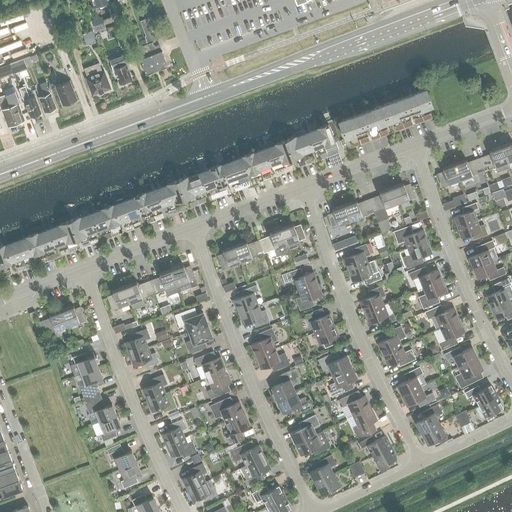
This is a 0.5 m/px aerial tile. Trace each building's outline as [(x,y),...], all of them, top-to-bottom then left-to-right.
[(104,4),(109,2),(108,0),(89,0),(93,8),(98,6),(99,9),(105,7),(104,4)] [(90,17),(95,32),(106,28),(102,16),(99,17),(98,15),(90,17)] [(154,41),(146,18),(140,20),(145,35),(144,36),(145,38),(147,44),(154,41)] [(107,31),(109,37),(116,35),(113,26),(107,28),(108,31),(107,31)] [(96,42),(92,31),(82,34),(86,45),(96,42)] [(140,46),(147,44),(145,38),(138,40),(140,46)] [(152,43),(146,45),(156,70),(167,66),(161,51),(155,53),(152,43)] [(145,74),(156,70),(146,45),(141,47),(144,57),(139,59),(145,74)] [(22,58),(23,59),(26,69),(40,63),(36,53),(22,58)] [(128,80),(131,79),(125,64),(128,60),(125,54),(108,60),(114,76),(115,76),(118,84),(124,82),(124,83),(129,82),(128,80)] [(26,69),(23,59),(10,64),(13,73),(26,69)] [(91,96),(100,92),(109,89),(103,71),(101,72),(98,63),(83,69),(86,77),(84,78),(91,96)] [(0,77),(13,73),(9,64),(0,67),(0,77)] [(54,71),(46,73),(49,84),(58,81),(54,71)] [(29,98),(25,87),(22,78),(15,81),(30,119),(40,115),(33,97),(29,98)] [(54,109),(55,108),(49,91),(46,81),(41,83),(39,84),(44,96),(38,98),(44,112),(48,111),(49,112),(54,110),(54,109)] [(62,106),(76,100),(69,81),(54,86),(62,106)] [(418,91),(425,109),(432,106),(425,88),(418,91)] [(5,94),(16,123),(24,120),(20,111),(21,109),(14,91),(5,94)] [(421,111),(425,109),(418,91),(414,92),(414,93),(411,94),(417,111),(421,110),(421,111)] [(0,96),(0,108),(3,117),(4,117),(7,126),(16,123),(5,94),(0,96)] [(411,94),(403,97),(410,114),(417,111),(411,94)] [(402,117),(410,114),(403,97),(396,100),(402,117)] [(398,118),(402,117),(396,100),(392,101),(389,102),(395,120),(398,119),(398,118)] [(389,102),(381,105),(388,123),(395,120),(389,102)] [(381,125),(388,123),(381,105),(374,107),(381,125)] [(378,127),(381,125),(374,107),(371,109),(367,111),(373,128),(377,126),(378,127)] [(366,130),(373,128),(367,111),(360,113),(366,130)] [(359,133),(366,130),(360,113),(352,116),(359,133)] [(355,134),(359,133),(352,116),(349,117),(348,117),(345,118),(352,136),(355,135),(355,134)] [(344,139),(352,136),(345,118),(337,121),(344,139)] [(317,128),(317,129),(324,146),(324,147),(335,143),(328,124),(317,128)] [(313,150),(324,146),(317,129),(307,133),(313,150)] [(307,133),(296,137),(302,154),(313,150),(307,133)] [(302,155),(302,154),(296,137),(295,136),(285,140),(292,159),(302,155)] [(281,163),(292,159),(285,140),(274,144),(275,145),(281,162),(281,163)] [(511,142),(501,147),(507,162),(511,160),(511,142)] [(275,145),(264,149),(270,166),(281,162),(275,145)] [(490,155),(484,157),(489,169),(494,167),(496,173),(509,168),(507,162),(501,147),(488,151),(490,155)] [(259,170),(270,166),(264,149),(253,153),(259,170)] [(242,157),(248,174),(249,175),(260,171),(259,170),(253,153),(253,152),(242,156),(242,157)] [(249,175),(248,174),(242,157),(231,161),(237,178),(240,183),(250,179),(249,175)] [(466,159),(454,164),(460,180),(477,173),(473,161),(467,163),(466,159)] [(231,161),(220,165),(227,182),(237,178),(231,161)] [(227,182),(220,165),(220,164),(209,168),(210,169),(216,186),(216,187),(227,183),(227,182)] [(442,187),(460,180),(454,164),(442,169),(443,172),(437,174),(442,187)] [(210,169),(199,173),(205,190),(216,186),(210,169)] [(194,194),(205,190),(199,173),(188,177),(194,194)] [(194,194),(188,177),(187,176),(177,180),(184,199),(194,195),(194,194)] [(173,203),(184,199),(177,180),(166,184),(167,185),(173,202),(173,203)] [(496,182),(489,185),(491,191),(499,188),(496,182)] [(403,183),(390,187),(396,203),(414,196),(410,184),(404,186),(403,183)] [(162,206),(173,202),(167,185),(156,189),(162,206)] [(380,196),(368,200),(373,212),(384,208),(385,210),(397,206),(396,203),(390,187),(378,192),(380,196)] [(511,198),(511,187),(503,191),(507,201),(511,198)] [(151,210),(162,206),(156,189),(145,193),(151,210)] [(134,197),(140,214),(141,215),(152,211),(151,210),(145,193),(145,192),(134,196),(134,197)] [(452,198),(455,206),(466,202),(463,194),(452,198)] [(130,218),(140,214),(134,197),(123,201),(130,218)] [(356,200),(344,205),(349,221),(367,214),(373,212),(368,200),(363,202),(357,204),(356,200)] [(123,201),(112,205),(119,222),(130,218),(123,201)] [(453,217),(457,227),(476,220),(472,210),(477,208),(475,202),(461,208),(463,213),(453,217)] [(119,223),(119,222),(112,205),(112,204),(101,208),(102,209),(108,226),(108,227),(119,223)] [(333,213),(327,215),(332,227),(349,221),(344,205),(331,209),(333,213)] [(102,209),(91,213),(97,230),(108,226),(102,209)] [(420,218),(432,216),(430,209),(419,212),(420,218)] [(86,234),(97,230),(91,213),(80,217),(86,234)] [(79,216),(69,220),(76,239),(86,235),(86,234),(80,217),(79,216)] [(65,243),(76,239),(69,220),(58,224),(59,225),(65,242),(65,243)] [(476,220),(457,227),(461,238),(470,234),(472,240),(487,234),(483,224),(478,226),(476,220)] [(293,224),(280,228),(288,250),(298,246),(296,240),(304,237),(300,225),(294,228),(293,224)] [(59,225),(48,229),(54,246),(65,242),(59,225)] [(407,248),(426,241),(422,229),(412,233),(409,225),(393,232),(397,243),(405,241),(407,248)] [(289,251),(288,250),(280,228),(268,233),(270,237),(259,241),(263,253),(274,249),(276,256),(289,251)] [(43,250),(54,246),(48,229),(37,233),(43,250)] [(26,237),(32,254),(33,255),(44,251),(43,250),(37,233),(37,232),(26,236),(26,237)] [(22,258),(32,254),(26,237),(15,241),(22,258)] [(344,247),(341,240),(332,244),(335,251),(344,247)] [(468,257),(472,267),(491,260),(487,250),(494,247),(492,240),(475,247),(478,253),(468,257)] [(15,241),(4,245),(11,262),(22,258),(15,241)] [(246,241),(234,246),(240,262),(257,255),(253,243),(247,245),(246,241)] [(430,252),(426,241),(407,248),(410,254),(402,257),(406,268),(423,262),(420,256),(430,252)] [(11,263),(11,262),(4,245),(4,244),(0,245),(0,266),(0,267),(11,263)] [(353,254),(343,258),(348,269),(367,262),(364,257),(370,255),(366,244),(351,249),(353,254)] [(222,268),(240,262),(234,246),(221,250),(223,254),(217,256),(222,268)] [(377,248),(380,257),(388,254),(385,246),(377,248)] [(305,253),(292,258),(295,266),(308,261),(305,253)] [(367,262),(348,269),(352,281),(362,277),(364,285),(381,278),(378,271),(377,271),(373,260),(367,262)] [(495,270),(491,260),(472,267),(477,278),(486,274),(489,280),(505,273),(503,267),(495,270)] [(179,291),(197,285),(190,266),(184,269),(183,265),(171,269),(179,291)] [(423,288),(441,280),(437,269),(427,273),(424,266),(408,273),(411,280),(418,277),(423,288)] [(293,278),(298,290),(317,283),(312,271),(303,275),(300,268),(281,275),(283,282),(293,278)] [(167,296),(179,291),(171,269),(158,274),(160,278),(149,282),(153,294),(164,290),(167,296)] [(386,279),(396,275),(394,269),(384,273),(386,279)] [(484,296),(490,307),(508,299),(503,288),(510,285),(507,278),(491,285),(494,292),(484,296)] [(446,292),(441,280),(423,288),(425,294),(418,297),(422,309),(439,302),(436,296),(446,292)] [(227,285),(229,289),(239,286),(237,281),(227,285)] [(141,298),(153,294),(149,282),(137,286),(136,282),(124,287),(130,303),(130,302),(132,309),(144,304),(141,298)] [(317,283),(298,290),(300,297),(295,298),(299,310),(314,305),(311,298),(321,294),(317,283)] [(233,299),(238,312),(262,303),(257,305),(253,293),(258,291),(256,285),(241,290),(243,296),(233,299)] [(359,301),(364,312),(383,304),(380,298),(385,295),(381,286),(367,291),(369,297),(359,301)] [(112,309),(130,303),(124,287),(112,291),(113,295),(107,297),(112,309)] [(511,304),(511,305),(508,299),(490,307),(495,318),(504,314),(507,320),(511,317),(511,304)] [(262,303),(238,312),(242,324),(252,320),(255,327),(269,322),(265,310),(259,312),(257,305),(262,303)] [(387,315),(383,304),(364,312),(368,323),(378,319),(381,326),(395,320),(392,313),(387,315)] [(440,328),(458,319),(453,307),(443,312),(440,305),(424,312),(427,319),(434,316),(440,328)] [(73,306),(61,310),(67,326),(84,320),(80,308),(74,310),(73,306)] [(310,321),(314,332),(332,324),(328,314),(325,315),(322,308),(310,313),(313,320),(310,321)] [(185,324),(188,332),(207,325),(202,312),(192,316),(189,309),(174,315),(178,326),(185,324)] [(49,333),(67,326),(61,310),(48,315),(50,319),(44,321),(49,333)] [(404,319),(412,316),(410,310),(402,314),(404,319)] [(464,331),(458,319),(440,328),(445,340),(438,343),(441,350),(457,343),(454,336),(464,331)] [(511,330),(503,335),(507,344),(511,341),(511,322),(509,324),(511,330)] [(337,336),(332,324),(314,332),(319,344),(322,342),(324,348),(336,343),(334,338),(337,336)] [(212,337),(207,325),(188,332),(191,340),(185,342),(189,353),(203,348),(201,341),(212,337)] [(377,343),(382,354),(400,346),(398,340),(405,337),(400,326),(384,333),(386,339),(377,343)] [(124,343),(128,354),(147,347),(145,340),(150,338),(146,328),(134,332),(137,338),(124,343)] [(250,344),(255,357),(274,349),(271,342),(276,340),(271,328),(257,334),(260,340),(250,344)] [(161,340),(168,338),(164,329),(157,332),(161,340)] [(431,354),(438,351),(435,344),(428,347),(431,354)] [(403,352),(400,346),(382,354),(387,365),(396,361),(399,366),(415,359),(411,349),(403,352)] [(453,356),(458,365),(476,358),(471,347),(462,351),(459,346),(443,354),(446,360),(453,356)] [(150,354),(147,347),(128,354),(133,365),(145,360),(147,366),(158,362),(155,352),(150,354)] [(277,356),(274,349),(255,357),(260,369),(270,365),(273,371),(289,364),(284,353),(277,356)] [(202,365),(207,376),(224,369),(219,357),(216,358),(213,351),(194,359),(197,367),(202,365)] [(81,373),(98,367),(94,356),(86,359),(84,353),(72,357),(74,363),(77,362),(81,373)] [(329,368),(332,375),(351,366),(345,355),(333,361),(330,354),(317,360),(322,371),(329,368)] [(476,358),(458,365),(461,372),(454,376),(460,388),(482,377),(479,370),(482,369),(476,358)] [(179,363),(182,369),(188,367),(185,361),(179,363)] [(356,378),(351,366),(332,375),(335,382),(329,385),(331,389),(328,390),(332,397),(353,387),(350,380),(356,378)] [(397,385),(401,395),(420,386),(415,376),(422,373),(419,366),(403,374),(406,381),(397,385)] [(98,367),(81,373),(85,384),(80,386),(84,398),(99,393),(95,381),(102,378),(98,367)] [(271,394),(274,401),(295,392),(291,384),(297,381),(295,377),(298,376),(294,368),(281,374),(284,382),(271,388),(273,393),(271,394)] [(230,382),(224,369),(207,376),(212,388),(206,390),(210,398),(229,391),(226,383),(230,382)] [(146,400),(165,393),(162,386),(167,384),(163,374),(152,379),(154,384),(142,389),(146,400)] [(472,395),(478,405),(496,396),(490,385),(478,391),(475,386),(464,392),(467,398),(472,395)] [(425,396),(420,386),(401,395),(407,405),(416,400),(419,407),(435,399),(432,392),(425,396)] [(449,387),(442,391),(446,397),(453,393),(449,387)] [(347,404),(353,416),(370,408),(364,395),(361,397),(358,390),(339,399),(342,406),(347,404)] [(177,407),(173,397),(170,391),(165,393),(146,400),(151,411),(163,406),(165,412),(177,407)] [(295,392),(274,401),(277,408),(279,407),(282,412),(295,406),(298,413),(312,407),(308,399),(306,401),(304,397),(298,399),(295,392)] [(324,404),(331,401),(327,393),(321,396),(324,404)] [(99,422),(116,415),(112,404),(104,407),(99,395),(84,401),(89,413),(95,411),(99,422)] [(222,415),(225,422),(243,413),(238,401),(226,407),(223,400),(225,399),(230,397),(230,396),(209,406),(215,418),(222,415)] [(496,396),(478,405),(487,421),(493,418),(490,413),(502,407),(496,396)] [(421,433),(439,423),(435,416),(442,413),(437,404),(425,410),(427,415),(415,422),(421,433)] [(376,420),(370,408),(353,416),(358,427),(353,430),(357,437),(376,428),(372,421),(376,420)] [(460,412),(465,424),(470,421),(465,410),(460,412)] [(455,415),(460,426),(465,424),(460,412),(455,415)] [(223,432),(225,436),(228,443),(242,437),(242,436),(242,437),(240,438),(237,431),(249,425),(243,413),(225,422),(228,430),(223,432)] [(295,444),(315,434),(312,428),(319,424),(314,414),(300,422),(303,427),(289,433),(295,444)] [(116,415),(99,422),(104,432),(100,434),(102,441),(116,436),(113,429),(121,426),(116,415)] [(161,434),(166,445),(184,437),(181,430),(186,428),(182,419),(170,424),(173,429),(161,434)] [(447,439),(439,423),(421,433),(427,444),(439,437),(442,442),(447,439)] [(330,447),(325,437),(323,432),(316,435),(315,434),(295,444),(300,455),(313,449),(316,454),(330,447)] [(366,445),(372,456),(390,446),(384,435),(372,442),(369,437),(358,443),(361,448),(366,445)] [(187,444),(184,437),(166,445),(170,456),(182,451),(185,456),(196,451),(192,442),(187,444)] [(115,458),(119,469),(136,461),(131,450),(124,453),(119,443),(106,449),(110,460),(115,458)] [(226,452),(237,447),(235,443),(224,449),(226,452)] [(245,465),(264,456),(258,445),(246,451),(243,444),(229,451),(234,461),(242,458),(245,465)] [(390,446),(372,456),(381,472),(387,469),(384,464),(396,457),(390,446)] [(0,462),(11,458),(7,448),(0,450),(0,462)] [(315,483),(333,474),(329,467),(336,464),(331,454),(319,461),(321,466),(309,472),(315,483)] [(245,465),(246,466),(240,469),(245,480),(243,480),(247,487),(260,480),(257,474),(269,468),(264,456),(245,465)] [(0,473),(14,469),(11,458),(0,462),(0,473)] [(136,461),(119,469),(124,479),(120,481),(123,488),(137,482),(134,475),(141,472),(136,461)] [(354,463),(359,474),(364,472),(359,461),(354,463)] [(182,479),(187,490),(205,481),(202,475),(206,472),(202,463),(191,468),(193,474),(182,479)] [(359,474),(354,463),(348,466),(354,477),(359,474)] [(0,485),(18,479),(14,469),(0,473),(0,485)] [(341,490),(333,474),(315,483),(321,494),(333,488),(336,493),(341,490)] [(18,479),(0,485),(0,492),(2,497),(22,489),(18,479)] [(208,488),(205,481),(187,490),(192,500),(203,495),(206,500),(213,497),(217,495),(213,486),(208,488)] [(266,506),(284,496),(278,485),(266,492),(263,487),(251,493),(256,503),(262,499),(266,506)] [(223,492),(217,495),(213,497),(208,499),(211,505),(225,498),(223,492)] [(147,511),(158,507),(153,496),(145,500),(143,494),(131,500),(134,506),(131,507),(131,511),(147,511)] [(281,511),(290,508),(284,496),(266,506),(269,511),(281,511)]
